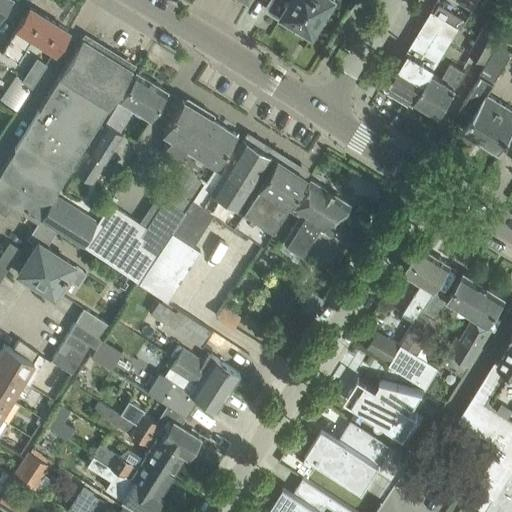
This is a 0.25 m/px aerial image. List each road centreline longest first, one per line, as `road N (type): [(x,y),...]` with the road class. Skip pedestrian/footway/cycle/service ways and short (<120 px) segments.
road 1 (tertiary): [(217,511),(429,180)]
road 2 (tertiary): [(327,115),(137,0)]
road 3 (residential): [(327,115),(394,0)]
road 4 (tertiary): [(429,180),(327,115)]
